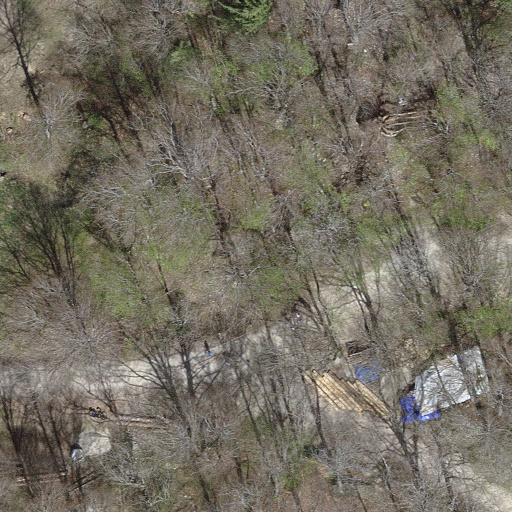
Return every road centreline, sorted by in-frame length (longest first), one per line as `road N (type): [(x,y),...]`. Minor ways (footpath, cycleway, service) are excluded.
road 1 (track): [(511,239),(411,267),(273,345),(226,361),(0,376)]
road 2 (track): [(226,361),(511,507)]
